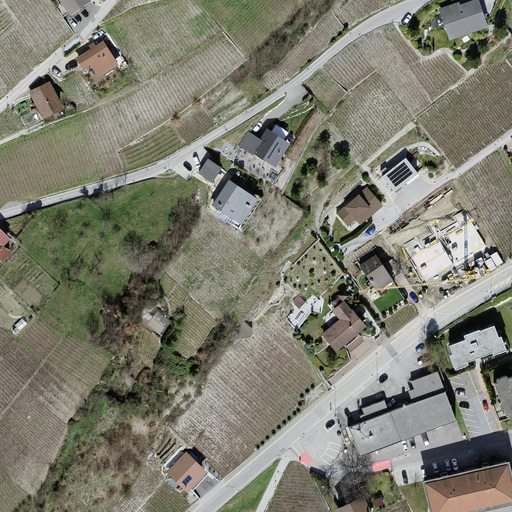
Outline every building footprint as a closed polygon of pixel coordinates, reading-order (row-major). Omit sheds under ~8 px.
[(92,0),(59,0),(76,20),(96,4),(92,0)] [(459,3),(442,9),(452,38),(486,27),(476,0),(459,6),(459,3)] [(109,44),(83,59),(93,72),(100,67),(109,78),(129,66),(109,44)] [(55,83),(33,94),(53,122),(74,111),(55,83)] [(249,132),(240,145),(274,167),(290,143),(284,140),(288,132),(276,124),(271,132),(267,130),(261,139),(249,132)] [(212,180),(222,167),(209,156),(198,170),(212,180)] [(406,158),(382,176),(394,191),(418,173),(406,158)] [(257,199),(229,181),(213,205),(241,223),(257,199)] [(366,186),(336,212),(348,226),(357,218),(362,224),(383,206),(366,186)] [(375,254),(359,265),(377,291),(393,280),(375,254)] [(322,335),(334,350),(364,327),(343,300),(333,309),(341,319),(322,335)] [(146,319),(161,333),(173,320),(158,306),(146,319)] [(465,340),(449,345),(452,354),(449,355),(454,369),(468,364),(467,362),(491,353),(492,355),(506,350),(500,336),(498,337),(493,325),(479,331),(478,329),(463,335),(465,340)] [(487,382),(485,382),(491,401),(489,403),(495,408),(496,414),(501,417),(511,413),(511,372),(499,377),(497,375),(487,380),(487,382)] [(418,392),(412,394),(417,407),(450,394),(442,375),(414,384),(418,392)] [(364,427),(352,431),(363,459),(461,421),(450,394),(417,407),(394,416),(364,427)] [(362,419),(364,427),(394,416),(389,403),(365,411),(368,418),(362,419)] [(186,452),(167,471),(187,490),(206,471),(186,452)] [(511,487),(507,464),(426,482),(432,511),(456,511),(511,499),(511,487)] [(337,508),(338,511),(370,511),(364,496),(337,508)]
